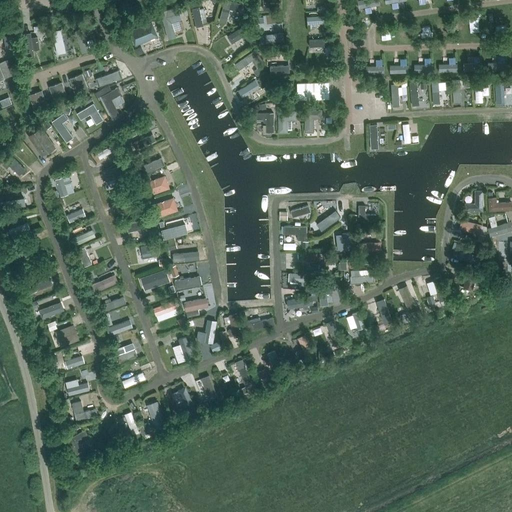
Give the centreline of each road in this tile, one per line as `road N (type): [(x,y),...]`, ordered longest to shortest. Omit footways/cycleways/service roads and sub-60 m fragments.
road 1 (unknown): [(75,153),(164,378)]
road 2 (unclassified): [(51,511),(20,343),(0,293)]
road 3 (unknown): [(350,118),(511,110)]
